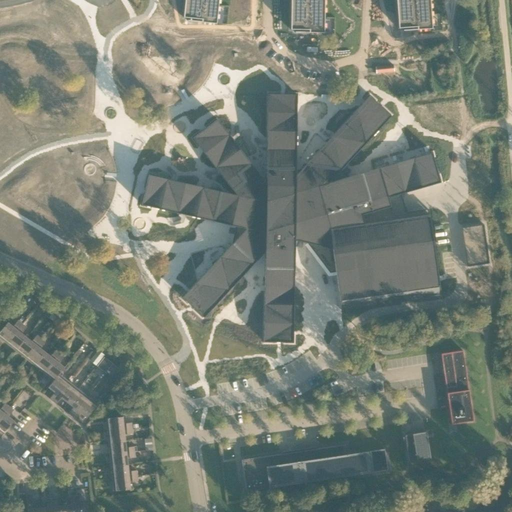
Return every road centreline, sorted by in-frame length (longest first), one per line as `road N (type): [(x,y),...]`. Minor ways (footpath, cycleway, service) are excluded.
road 1 (tertiary): [(201,511),(172,378),(138,326),(0,255)]
road 2 (unknown): [(267,22),(252,47),(249,84),(269,103),(282,99),(284,51)]
